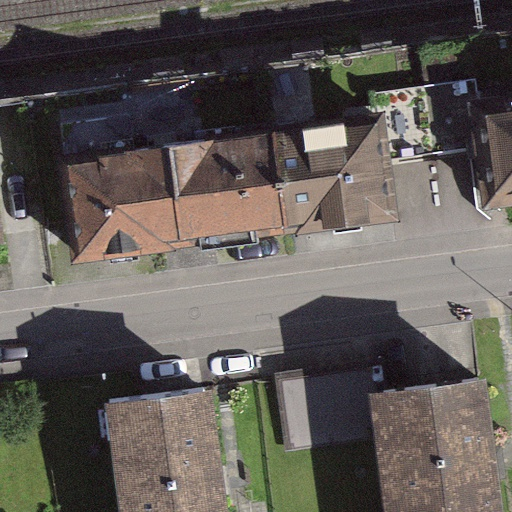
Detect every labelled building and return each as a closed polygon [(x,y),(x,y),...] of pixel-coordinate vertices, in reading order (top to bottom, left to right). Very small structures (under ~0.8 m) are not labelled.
[(477,141),(465,79),(416,88),(427,150),(477,141)] [(427,150),(416,88),(370,97),(382,158),(427,150)] [(511,214),(511,105),(494,109),(511,214)] [(381,214),(361,109),(249,129),(269,235),(381,214)] [(269,235),(249,129),(159,146),(179,252),(269,235)] [(94,268),(179,252),(159,146),(72,164),(94,268)] [(305,440),(382,428),(376,393),(373,369),(296,381),(305,440)] [(503,511),(479,375),(376,393),(382,428),(396,511),(503,511)] [(228,511),(205,388),(105,407),(124,511),(228,511)]
